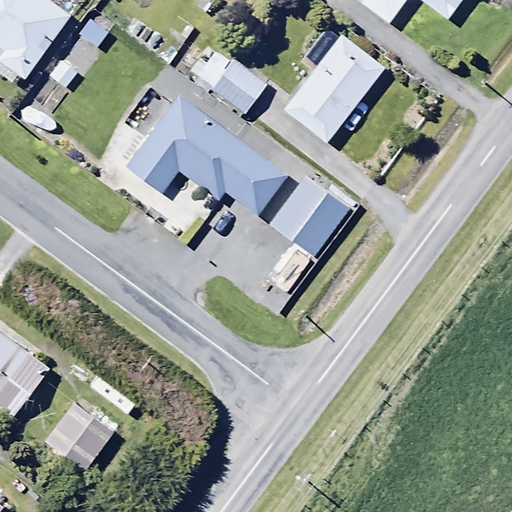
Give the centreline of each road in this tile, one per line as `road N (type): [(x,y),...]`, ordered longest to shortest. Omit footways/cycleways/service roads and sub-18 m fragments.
road 1 (residential): [(0,187),(297,406)]
road 2 (unclassified): [(297,406),(511,120)]
road 3 (unclassified): [(218,511),(297,406)]
